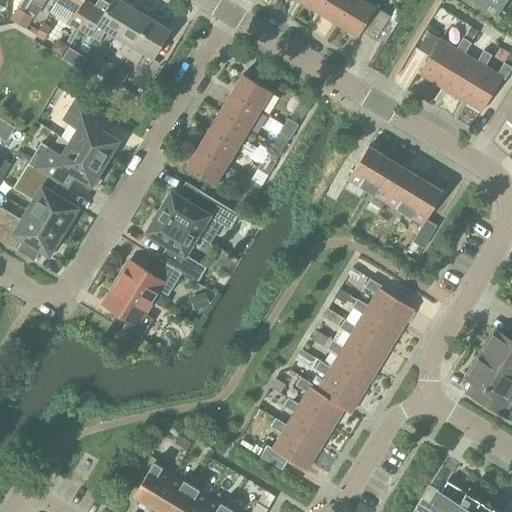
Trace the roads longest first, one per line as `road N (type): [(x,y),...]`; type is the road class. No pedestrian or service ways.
road 1 (residential): [(425,401),(432,350),(502,239),(504,192),(481,162),(230,13)]
road 2 (residential): [(0,273),(33,295),(59,294),(230,13)]
road 3 (residential): [(425,401),(391,419),(324,511)]
